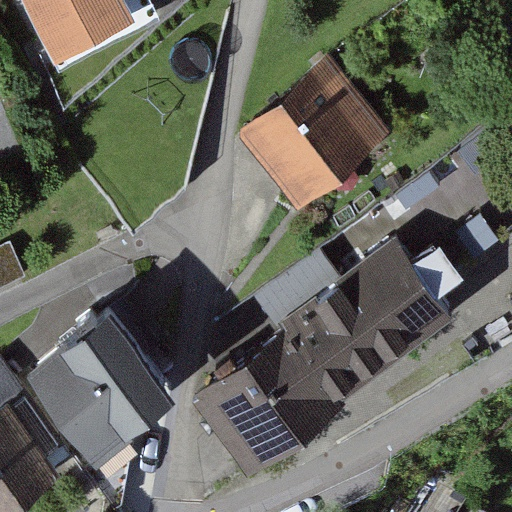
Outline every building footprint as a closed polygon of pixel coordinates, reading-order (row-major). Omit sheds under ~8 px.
[(18,0),(45,48),(123,6),(119,0),(18,0)] [(234,132),(296,201),(382,124),(321,55),(234,132)] [(389,229),(194,381),(251,454),(446,302),(389,229)] [(19,244),(0,249),(0,280),(27,272),(19,244)] [(103,298),(17,362),(75,439),(161,375),(103,298)] [(4,393),(0,396),(0,497),(52,461),(4,393)] [(489,511),(476,503),(469,511),(489,511)]
